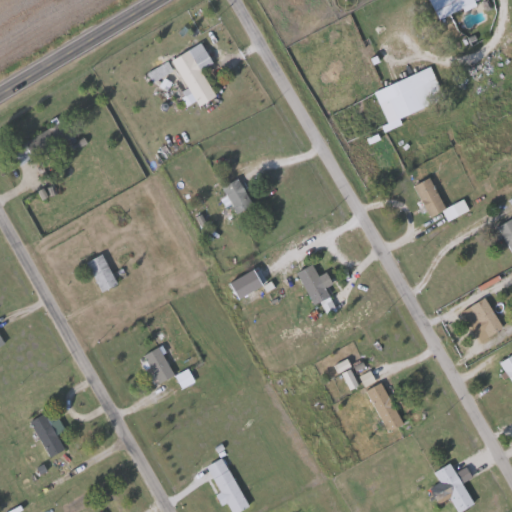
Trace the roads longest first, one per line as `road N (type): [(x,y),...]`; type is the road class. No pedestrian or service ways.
road 1 (residential): [(235,0),(511,477)]
road 2 (residential): [(0,211),(170,511)]
road 3 (secondary): [(0,90),(150,0)]
